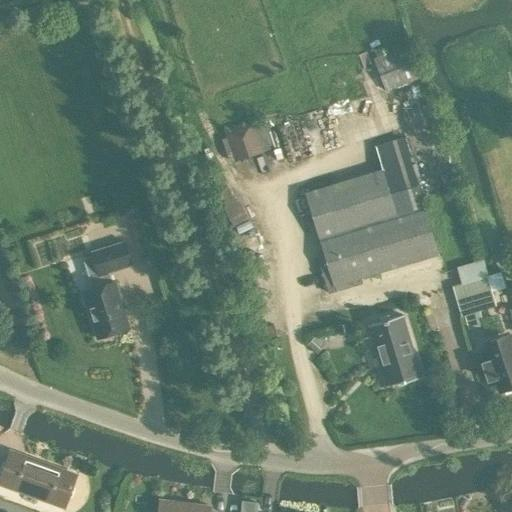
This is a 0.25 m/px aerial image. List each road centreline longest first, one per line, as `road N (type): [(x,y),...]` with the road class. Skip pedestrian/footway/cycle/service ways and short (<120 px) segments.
road 1 (track): [(263,459),(181,190),(111,0)]
road 2 (residential): [(371,467),(223,453),(0,376)]
road 3 (residential): [(371,467),(412,451),(511,435)]
